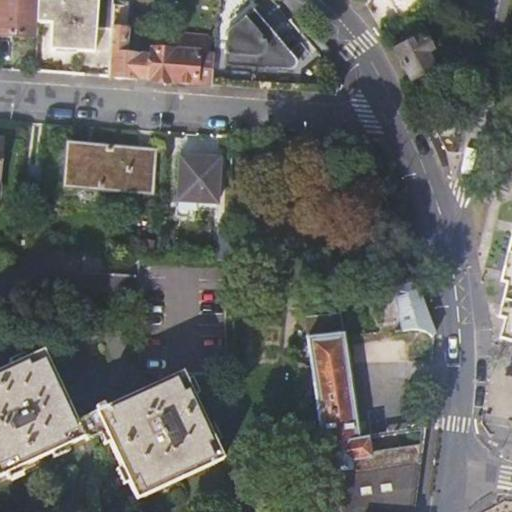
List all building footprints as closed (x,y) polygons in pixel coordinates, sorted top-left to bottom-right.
[(0,0),(0,34),(33,35),(34,0),(0,0)] [(95,0),(38,0),(38,21),(52,21),(51,47),(93,49),(95,0)] [(130,6),(114,5),(111,76),(152,79),(154,55),(126,53),(130,6)] [(255,13),(229,34),(226,66),(286,70),(288,70),(290,70),(292,70),(293,70),(297,68),(297,67),(298,63),(297,62),(255,13)] [(411,43),(395,52),(411,82),(436,68),(428,55),(433,52),(421,30),(408,38),(411,43)] [(158,39),(157,52),(198,54),(199,43),(158,39)] [(198,54),(157,52),(154,52),(154,55),(152,79),(214,84),(216,55),(198,54)] [(458,98),(448,98),(447,116),(457,116),(458,98)] [(153,150),(68,144),(64,184),(150,191),(153,150)] [(218,158),(179,156),(175,200),(216,203),(218,158)] [(511,229),(499,282),(506,284),(498,318),(504,319),(511,320),(511,330),(511,333),(511,229)] [(431,338),(436,337),(417,284),(395,292),(404,333),(421,334),(431,338)] [(511,333),(511,330),(511,320),(504,319),(500,339),(511,341),(511,333)] [(330,457),(361,453),(359,440),(343,335),(309,340),(326,458),(330,457)] [(76,422),(42,352),(0,372),(0,478),(84,438),(82,437),(101,429),(136,501),(222,458),(181,372),(101,410),(100,406),(93,408),(95,413),(76,422)] [(423,428),(359,440),(361,453),(422,443),(423,428)] [(361,453),(330,457),(338,511),(413,511),(422,443),(361,453)]
